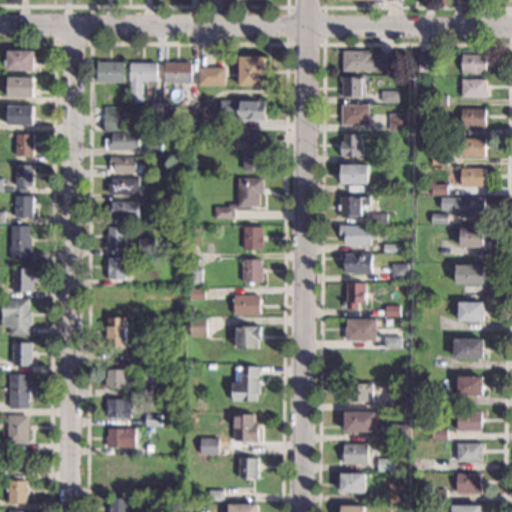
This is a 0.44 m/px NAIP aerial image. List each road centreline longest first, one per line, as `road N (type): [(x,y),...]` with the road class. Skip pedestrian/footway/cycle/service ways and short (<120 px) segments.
road 1 (residential): [(305,0),(299,511)]
road 2 (residential): [(511,25),(0,24)]
road 3 (residential): [(69,511),(74,25)]
